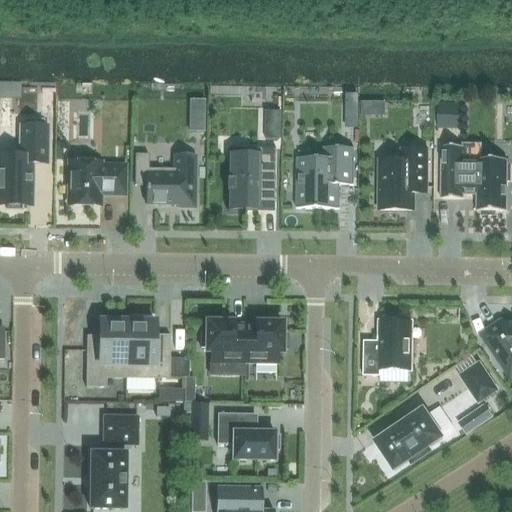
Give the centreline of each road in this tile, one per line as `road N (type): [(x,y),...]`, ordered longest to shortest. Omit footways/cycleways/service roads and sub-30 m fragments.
road 1 (residential): [(22,264),(314,267)]
road 2 (residential): [(18,511),(22,264)]
road 3 (residential): [(314,267),(310,511)]
road 4 (residential): [(314,267),(511,269)]
